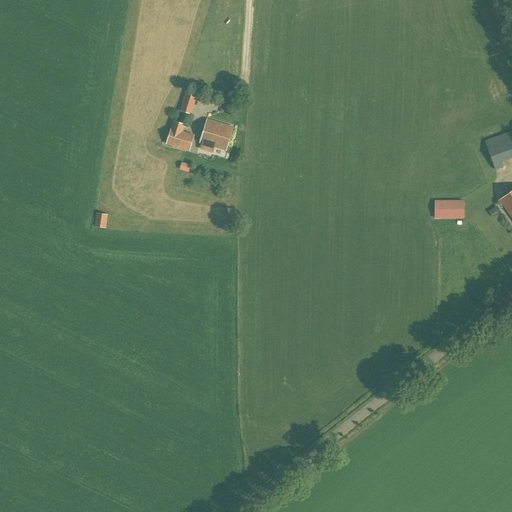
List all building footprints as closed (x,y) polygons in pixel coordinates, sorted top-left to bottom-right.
[(186,91),(180,111),(191,114),(197,95),(186,91)] [(208,120),(201,143),(225,150),(232,127),(208,120)] [(185,124),(173,121),(166,144),(189,151),(194,135),(183,132),(185,124)] [(502,162),(511,157),(511,130),(484,140),(495,170),(503,167),(502,162)] [(181,162),(179,170),(189,172),(191,165),(181,162)] [(511,190),(499,200),(511,217),(511,190)] [(435,201),(435,219),(464,219),(464,200),(435,201)] [(497,205),(489,211),(493,218),(501,212),(497,205)] [(108,214),(96,213),(95,226),(106,228),(108,214)]
